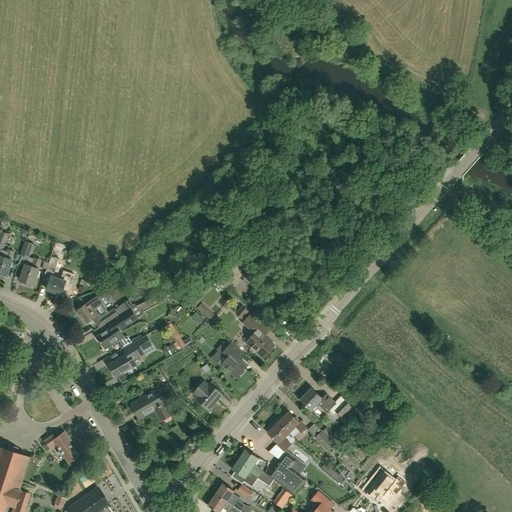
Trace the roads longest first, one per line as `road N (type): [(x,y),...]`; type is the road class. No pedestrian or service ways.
road 1 (unclassified): [(151,505),(511,108)]
road 2 (tertiary): [(151,505),(62,353),(37,325),(0,305)]
